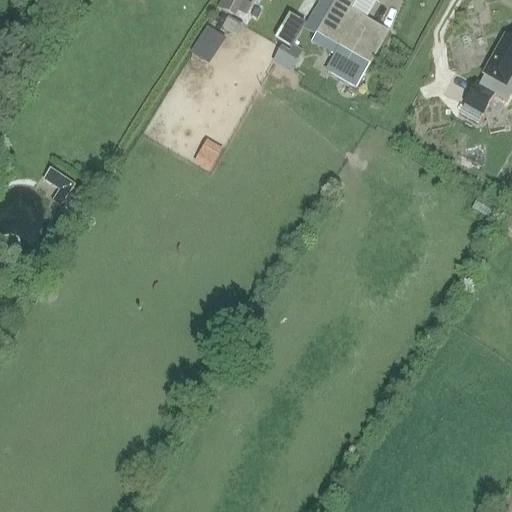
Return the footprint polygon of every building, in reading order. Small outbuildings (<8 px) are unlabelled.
[(387,34),(365,21),(376,3),(377,4),(379,0),(335,0),(330,9),(323,5),(308,31),(315,35),(310,43),(333,56),(324,72),(354,90),(387,34)] [(235,36),(242,25),(226,14),(218,25),(235,36)] [(290,52),(304,27),(288,17),(274,43),(290,52)] [(189,52),(207,65),(225,39),(207,26),(189,52)] [(477,86),(465,107),(484,118),(495,98),(508,105),(511,97),(511,81),(511,82),(511,81),(511,41),(510,42),(506,39),(484,77),(487,79),(481,88),(477,86)] [(272,64),(289,75),(302,53),(293,47),(289,54),(281,49),(272,64)] [(194,161),(211,170),(223,148),(205,139),(194,161)] [(42,180),(59,189),(52,201),(62,206),(74,184),(48,170),(42,180)]
